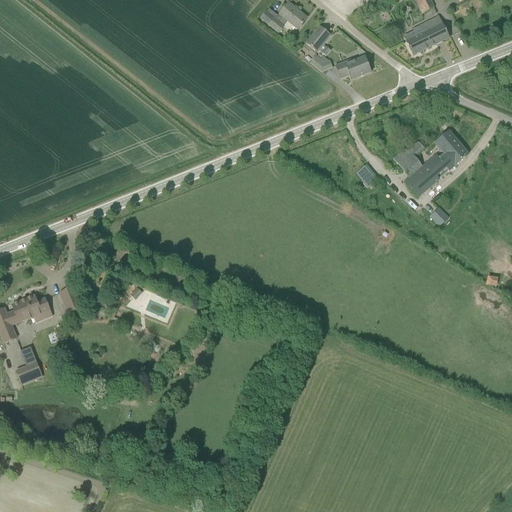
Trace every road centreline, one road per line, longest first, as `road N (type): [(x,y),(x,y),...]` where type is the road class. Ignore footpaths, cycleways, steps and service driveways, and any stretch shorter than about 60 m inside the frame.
road 1 (tertiary): [(0,249),(426,86)]
road 2 (unclassified): [(426,86),(315,0)]
